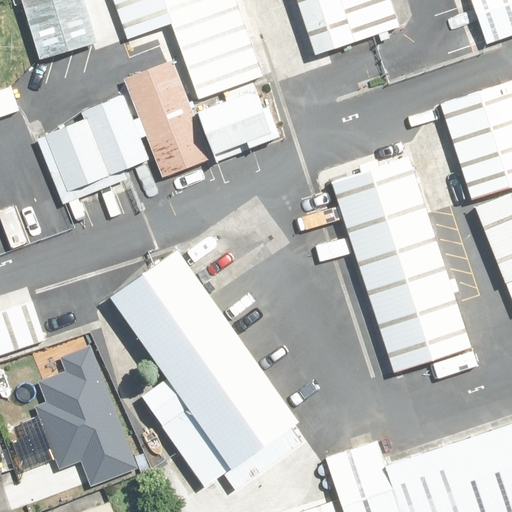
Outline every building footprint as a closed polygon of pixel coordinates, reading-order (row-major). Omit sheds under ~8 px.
[(89,44),(75,0),(13,0),(32,61),(51,56),(89,44)] [(286,0),(306,58),(374,35),(393,29),(382,0),(286,0)] [(511,0),(478,0),(492,39),(511,32),(511,0)] [(203,159),(187,117),(166,63),(118,82),(133,121),(141,139),(156,180),(204,161),(203,159)] [(434,108),(464,199),(511,183),(511,83),(511,82),(434,108)] [(0,119),(23,112),(14,87),(0,92),(0,119)] [(187,117),(203,159),(239,146),(241,152),(270,140),(252,92),(187,117)] [(141,139),(133,121),(129,123),(119,97),(75,114),(78,123),(32,141),(57,207),(61,206),(122,182),(118,172),(144,162),(136,141),(141,139)] [(464,350),(420,217),(401,159),(324,185),(387,375),(464,350)] [(511,192),(467,210),(498,287),(511,281),(511,192)] [(202,304),(170,257),(167,254),(100,301),(158,383),(133,399),(196,489),(287,425),(202,304)] [(55,335),(50,322),(42,298),(21,305),(34,342),(55,335)] [(79,316),(64,322),(68,334),(84,328),(79,316)] [(79,428),(67,402),(51,410),(63,435),(79,428)] [(303,459),(337,438),(324,417),(290,438),(303,459)] [(511,511),(511,424),(378,470),(370,445),(321,462),(337,511),(511,511)] [(54,496),(79,488),(71,466),(57,470),(47,474),(46,471),(0,486),(0,502),(3,511),(11,511),(55,498),(54,496)] [(314,511),(292,491),(271,511),(263,511),(260,509),(256,511),(314,511)]
